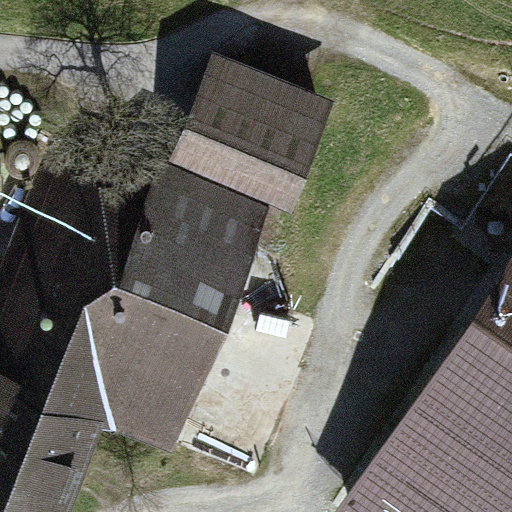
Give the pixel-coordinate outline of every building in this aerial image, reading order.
[(317,100),(219,61),(182,156),(266,189),(280,194),(317,100)] [(166,149),(144,203),(242,242),(266,189),(182,156),(166,149)] [(0,332),(105,374),(103,380),(176,409),(242,242),(144,203),(67,173),(11,315),(0,310),(0,332)] [(426,222),(385,314),(450,343),(491,250),(426,222)] [(511,511),(511,259),(348,499),(367,511),(449,511),(455,504),(465,511),(511,511)] [(105,374),(0,332),(0,486),(52,507),(103,380),(105,374)]
